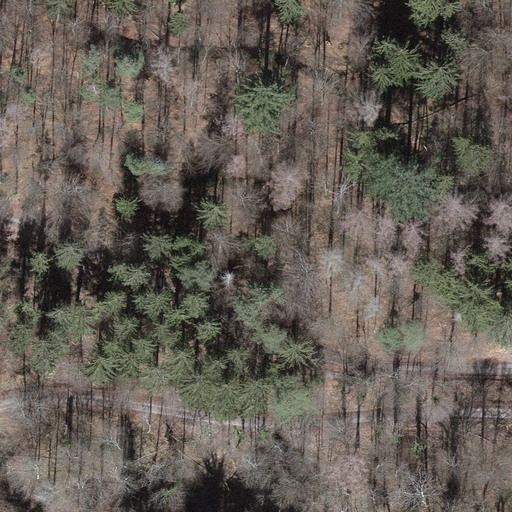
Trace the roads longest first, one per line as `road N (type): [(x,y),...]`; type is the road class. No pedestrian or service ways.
road 1 (track): [(511,372),(364,363),(273,336),(0,215)]
road 2 (track): [(511,413),(311,424),(64,395),(0,405)]
